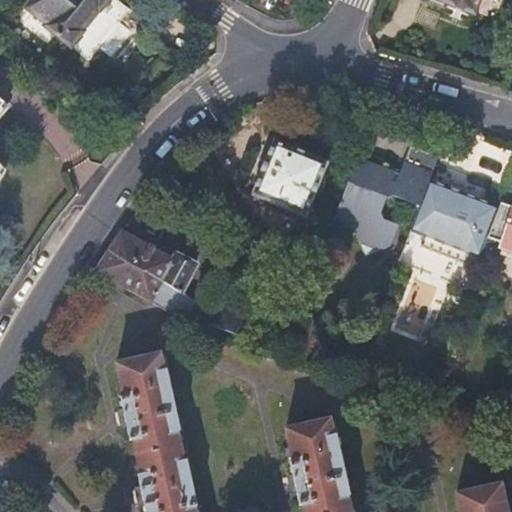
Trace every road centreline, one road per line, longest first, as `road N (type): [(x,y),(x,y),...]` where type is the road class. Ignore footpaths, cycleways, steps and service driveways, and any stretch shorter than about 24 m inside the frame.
road 1 (secondary): [(0,383),(105,210),(162,138),(215,93),(271,68)]
road 2 (secondary): [(511,112),(332,61)]
